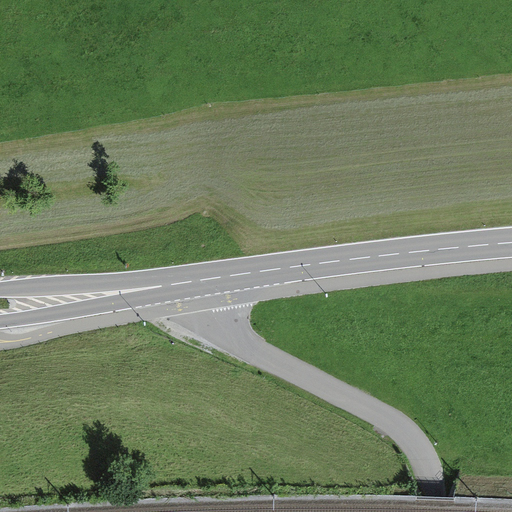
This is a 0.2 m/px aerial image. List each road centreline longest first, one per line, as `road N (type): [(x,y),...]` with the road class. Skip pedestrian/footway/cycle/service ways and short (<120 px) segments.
road 1 (residential): [(431,511),(420,451),(405,431),(232,341),(219,328),(204,280)]
road 2 (secondary): [(511,242),(204,280)]
road 3 (secondary): [(204,280),(0,307)]
